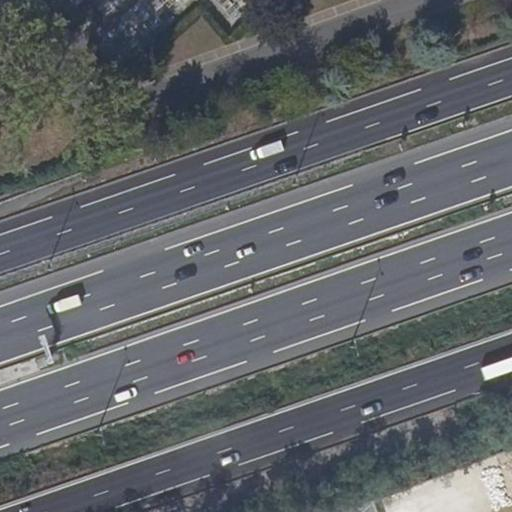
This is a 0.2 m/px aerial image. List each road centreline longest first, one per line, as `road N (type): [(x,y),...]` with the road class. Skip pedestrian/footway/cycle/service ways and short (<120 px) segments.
road 1 (motorway): [(0,418),(511,241)]
road 2 (motorway): [(511,155),(0,331)]
road 3 (motorway): [(511,76),(0,251)]
road 4 (motorway): [(50,511),(511,351)]
